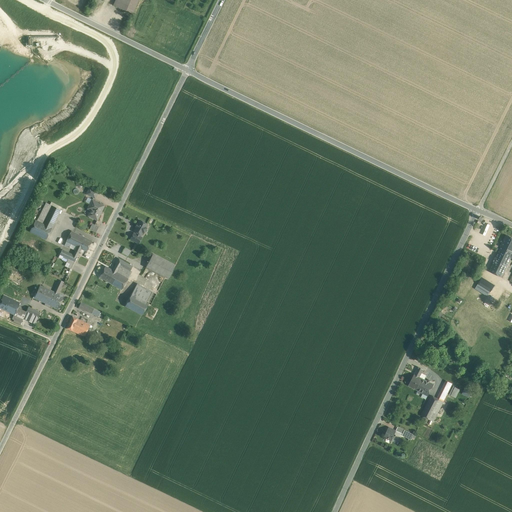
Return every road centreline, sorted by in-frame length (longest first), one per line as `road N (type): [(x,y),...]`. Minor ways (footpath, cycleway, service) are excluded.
road 1 (unclassified): [(188,69),(0,452)]
road 2 (unclassified): [(335,511),(479,209)]
road 3 (unclassified): [(479,209),(188,69)]
road 4 (unclassified): [(188,69),(48,0)]
